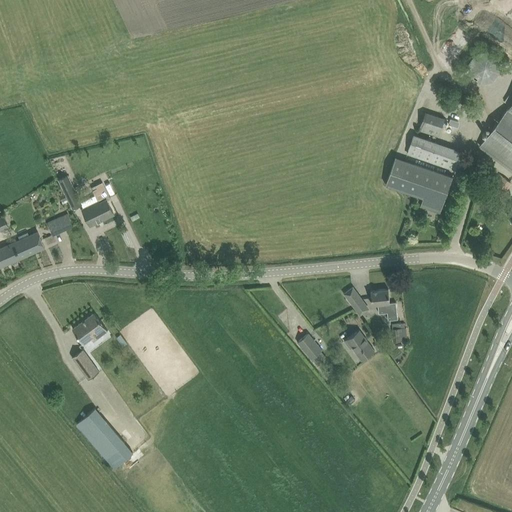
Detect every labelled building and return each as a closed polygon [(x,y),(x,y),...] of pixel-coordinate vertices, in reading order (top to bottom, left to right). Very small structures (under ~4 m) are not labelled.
[(468,61),(469,68),(470,74),(480,81),(485,81),(492,80),(496,76),(500,70),(499,65),(498,58),(494,54),(489,50),(482,51),(476,51),(471,57),(468,61)] [(511,106),(511,105),(481,144),(511,168),(511,208),(507,215),(511,218),(511,106)] [(418,130),(438,136),(445,117),(425,110),(418,130)] [(429,161),(436,141),(413,133),(406,153),(429,161)] [(460,172),(466,151),(459,149),(452,169),(460,172)] [(418,206),(438,212),(451,176),(394,156),(384,184),(421,197),(418,206)] [(499,182),(494,188),(502,194),(507,187),(508,188),(511,183),(500,173),(496,179),(499,182)] [(58,179),(72,208),(82,204),(68,174),(58,179)] [(97,188),(93,189),(98,201),(83,209),(86,215),(90,224),(113,213),(107,200),(110,199),(102,182),(95,185),(97,188)] [(48,221),(53,234),(73,226),(67,213),(48,221)] [(0,216),(0,230),(8,227),(4,215),(0,216)] [(38,231),(29,235),(28,232),(19,236),(20,239),(0,248),(0,266),(45,247),(38,231)] [(344,293),(350,301),(357,309),(365,303),(353,287),(344,293)] [(378,304),(378,313),(387,312),(387,320),(397,319),(396,302),(390,303),(388,288),(371,290),(372,304),(378,304)] [(73,328),(84,343),(98,332),(100,335),(108,330),(95,312),(73,328)] [(392,328),(393,341),(408,339),(406,327),(405,327),(404,322),(401,323),(401,322),(392,323),(392,328)] [(352,347),(361,358),(373,349),(360,330),(344,340),(350,348),(352,347)] [(297,342),(311,358),(322,350),(308,333),(297,342)] [(72,356),(89,379),(99,371),(83,349),(72,356)] [(344,382),(337,388),(342,394),(350,388),(344,382)] [(115,467),(133,452),(95,407),(77,423),(115,467)]
